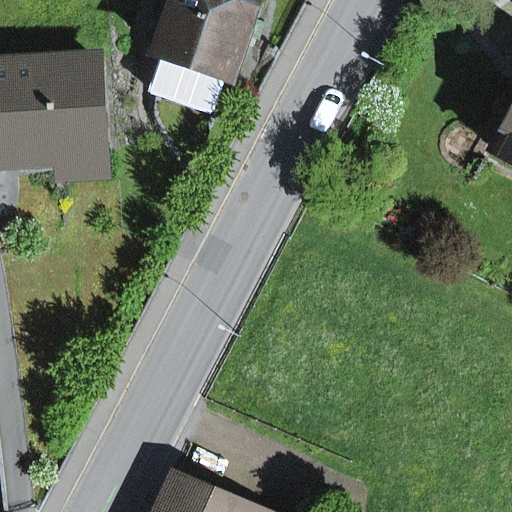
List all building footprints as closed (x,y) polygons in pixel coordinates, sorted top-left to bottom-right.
[(163,0),(151,38),(162,42),(175,0),(163,0)] [(250,19),(255,0),(175,0),(162,42),(158,53),(165,55),(152,93),(213,113),(225,75),(231,77),(246,32),(259,36),(264,23),(250,19)] [(0,161),(68,157),(68,147),(99,145),(102,145),(97,61),(0,66),(0,161)] [(511,118),(511,119),(507,117),(490,147),(511,158),(511,118)] [(104,169),(101,169),(99,145),(68,147),(68,157),(69,171),(65,171),(65,177),(105,174),(104,169)] [(245,511),(175,481),(160,511),(245,511)]
